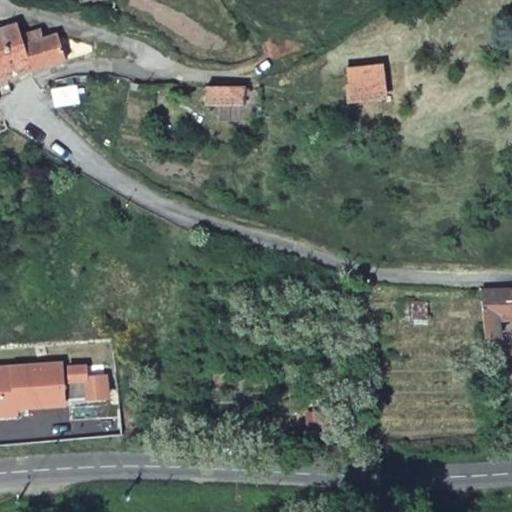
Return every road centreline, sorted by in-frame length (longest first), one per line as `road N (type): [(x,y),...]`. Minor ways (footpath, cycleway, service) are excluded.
road 1 (residential): [(511,277),(381,274),(195,220),(58,137),(32,110),(34,81)]
road 2 (secondary): [(511,473),(426,479),(138,467),(0,472)]
